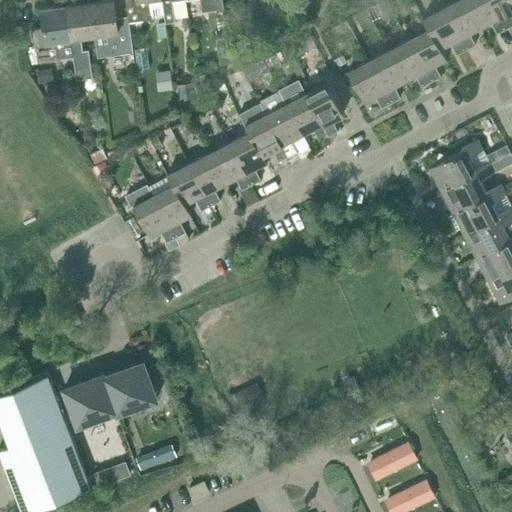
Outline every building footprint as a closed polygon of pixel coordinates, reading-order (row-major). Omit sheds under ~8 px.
[(46,27),(33,29),(38,62),(60,58),(59,57),(73,55),(66,5),(67,5),(66,0),(61,0),(55,1),(56,6),(43,8),(46,27)] [(67,5),(66,5),(73,55),(76,80),(92,78),(88,50),(83,50),(81,36),(95,34),(89,0),(78,0),(79,3),(67,5)] [(89,0),(95,34),(108,32),(111,51),(133,48),(128,15),(116,17),(113,0),(89,0)] [(125,0),(129,22),(151,18),(151,15),(164,13),(162,0),(125,0)] [(162,0),(164,13),(166,22),(175,21),(174,9),(187,7),(186,0),(162,0)] [(200,0),(203,12),(225,8),(223,0),(200,0)] [(470,33),(480,27),(465,0),(454,0),(443,6),(466,49),(475,44),(470,33)] [(465,0),(480,27),(491,22),(497,33),(506,28),(491,0),(465,0)] [(511,0),(491,0),(506,28),(511,24),(511,15),(510,11),(511,10),(511,0)] [(388,1),(382,4),(388,14),(394,10),(388,1)] [(456,54),(466,49),(443,6),(422,17),(428,27),(429,27),(440,49),(441,48),(451,43),(456,54)] [(446,59),(441,48),(440,49),(429,27),(428,27),(408,38),(431,81),(440,76),(435,65),(446,59)] [(311,34),(286,45),(290,55),(315,43),(311,34)] [(422,85),(431,81),(408,38),(388,48),(405,81),(416,75),(422,85)] [(368,59),(391,102),(400,97),(395,86),(405,81),(388,48),(368,59)] [(219,63),(233,61),(231,49),(217,51),(219,63)] [(343,55),(335,59),(338,65),(346,61),(343,55)] [(263,59),(242,69),(248,80),(269,70),(263,59)] [(391,102),(368,59),(347,70),(364,102),(376,96),(382,106),(391,102)] [(39,83),(54,81),(52,67),(37,69),(39,83)] [(329,68),(301,82),(306,92),(329,135),(338,130),(332,119),(344,113),(342,110),(348,106),(329,68)] [(157,90),(173,88),(171,69),(155,71),(157,90)] [(176,84),(179,104),(199,101),(195,81),(176,84)] [(319,140),(329,135),(306,92),(286,102),(303,135),(314,129),(319,140)] [(225,100),(216,96),(211,108),(219,112),(225,100)] [(292,140),(303,135),(286,102),(266,113),(288,155),(298,150),(292,140)] [(288,155),(266,113),(252,120),(247,111),(240,115),(244,124),(248,131),(249,131),(262,156),(263,155),(273,150),(278,160),(288,155)] [(267,162),(263,155),(262,156),(249,131),(248,131),(229,141),(251,183),(260,178),(255,169),(267,162)] [(157,135),(151,139),(156,149),(163,145),(157,135)] [(464,149),(429,167),(441,190),(476,172),(474,168),(489,160),(486,154),(478,138),(462,146),(464,149)] [(209,152),(226,184),(236,178),(241,188),(251,183),(229,141),(209,152)] [(506,144),(486,154),(489,160),(491,164),(511,153),(506,144)] [(107,157),(103,147),(90,153),(95,162),(107,157)] [(214,190),(226,184),(209,152),(189,162),(211,205),(220,200),(214,190)] [(441,190),(452,212),(487,194),(485,191),(479,179),(511,161),(511,152),(511,153),(491,164),(489,160),(474,168),(476,172),(441,190)] [(201,210),(211,205),(189,162),(167,173),(168,175),(173,184),(174,183),(185,205),(186,204),(196,199),(201,210)] [(149,185),(154,194),(176,237),(186,232),(180,221),(191,215),(186,204),(185,205),(174,183),(173,184),(168,175),(149,185)] [(498,217),(497,213),(511,204),(507,193),(501,182),(485,191),(487,194),(452,212),(447,215),(455,230),(460,227),(464,234),(498,217)] [(251,183),(241,188),(239,189),(248,205),(259,199),(251,183)] [(176,237),(154,194),(133,205),(141,220),(135,223),(140,232),(146,229),(150,237),(161,231),(166,242),(176,237)] [(510,239),(508,235),(502,223),(511,218),(511,204),(497,213),(498,217),(464,234),(476,257),(510,239)] [(186,232),(176,237),(180,243),(189,238),(186,232)] [(511,265),(511,233),(508,235),(510,239),(476,257),(487,279),(511,265)] [(176,237),(166,242),(170,248),(180,243),(176,237)] [(511,265),(487,279),(499,302),(511,295),(511,265)] [(77,312),(67,316),(72,326),(81,321),(77,312)] [(105,374),(105,375),(117,410),(116,410),(117,412),(157,398),(144,361),(105,374)] [(104,372),(65,387),(78,424),(116,410),(117,410),(105,375),(105,374),(104,372)] [(47,373),(0,390),(0,420),(9,444),(0,447),(0,454),(22,511),(29,511),(91,489),(47,373)] [(172,444),(137,457),(141,468),(176,456),(172,444)] [(393,466),(379,473),(386,486),(403,478),(404,480),(427,469),(419,451),(392,464),(393,466)] [(125,460),(114,464),(119,479),(130,474),(125,460)] [(189,488),(195,499),(210,491),(204,480),(189,488)] [(412,503),(398,510),(399,511),(433,511),(446,506),(438,488),(411,501),(412,503)]
